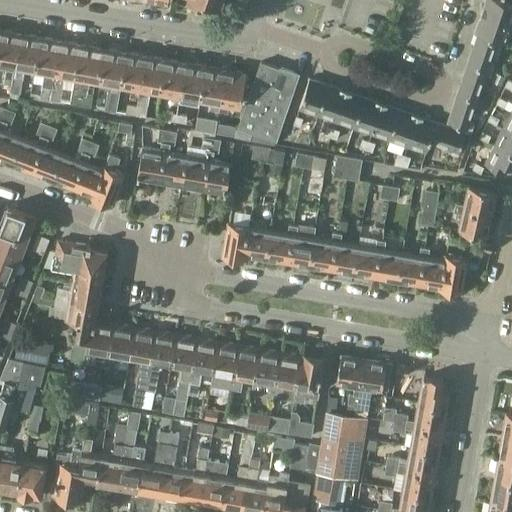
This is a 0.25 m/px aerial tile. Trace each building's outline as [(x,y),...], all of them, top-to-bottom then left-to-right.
[(219,8),(221,0),(188,0),(188,1),(208,9),(209,4),(219,8)] [(511,2),(504,0),(486,0),(482,13),(511,23),(511,2)] [(498,39),(505,42),(506,42),(511,26),(511,23),(482,13),(475,32),(478,33),(498,39)] [(0,93),(9,96),(10,90),(22,33),(2,29),(0,39),(0,67),(5,68),(5,70),(0,90),(0,93)] [(25,66),(35,67),(42,36),(22,33),(10,90),(19,92),(25,66)] [(478,33),(469,61),(493,70),(495,64),(490,62),(498,39),(478,33)] [(40,97),(51,99),(62,40),(42,36),(35,67),(45,69),(40,97)] [(75,77),(82,43),(62,40),(51,99),(71,102),(73,89),(63,87),(65,75),(75,77)] [(85,79),(98,81),(104,47),(82,43),(75,77),(73,89),(71,102),(89,105),(91,103),(92,95),(83,93),(85,79)] [(128,52),(104,47),(98,81),(101,81),(100,86),(108,88),(105,107),(117,109),(122,85),(122,83),(128,52)] [(132,92),(140,94),(147,55),(128,52),(122,83),(122,85),(132,87),(132,92)] [(140,94),(139,102),(137,113),(146,114),(148,102),(147,102),(149,87),(162,90),(167,58),(147,55),(140,94)] [(180,99),(187,62),(167,58),(162,90),(171,91),(170,97),(180,99)] [(299,73),(296,72),(280,66),(280,68),(261,61),(251,87),(236,134),(249,137),(249,138),(275,143),(299,73)] [(493,70),(469,61),(458,91),(478,98),(486,74),(491,76),(493,70)] [(180,99),(180,102),(200,105),(201,99),(207,66),(187,62),(180,99)] [(207,66),(201,99),(212,101),(211,106),(220,107),(227,69),(207,66)] [(241,100),(247,73),(227,69),(220,107),(229,109),(231,103),(237,104),(241,100)] [(328,84),(309,78),(299,108),(318,114),(328,84)] [(318,114),(336,121),(346,90),(328,84),(318,114)] [(353,127),(364,96),(346,90),(336,121),(353,127)] [(458,91),(448,121),(472,129),(474,122),(470,121),(478,98),(458,91)] [(363,130),(360,137),(363,138),(369,140),(371,133),(382,102),(364,96),(353,127),(363,130)] [(511,102),(499,96),(496,103),(511,110),(511,102)] [(125,111),(137,113),(139,102),(127,100),(125,111)] [(0,131),(0,157),(11,162),(22,137),(25,127),(13,122),(20,104),(12,101),(9,108),(0,131)] [(382,102),(371,133),(389,139),(400,109),(382,102)] [(511,111),(502,127),(511,131),(511,110),(496,103),(511,111)] [(0,131),(9,108),(0,105),(0,131)] [(166,117),(177,119),(178,113),(178,111),(167,109),(166,117)] [(389,139),(407,145),(418,115),(400,109),(389,139)] [(177,119),(176,121),(196,124),(196,122),(197,116),(188,114),(187,115),(178,113),(177,119)] [(218,116),(198,113),(197,116),(196,122),(196,124),(195,128),(215,131),(217,122),(218,116)] [(491,114),(488,120),(496,124),(499,118),(491,114)] [(407,145),(426,152),(430,140),(429,140),(436,121),(418,115),(407,145)] [(296,116),(289,136),(297,138),(304,118),(296,116)] [(130,130),(132,121),(119,119),(118,128),(130,130)] [(34,141),(22,137),(11,162),(31,170),(50,124),(41,121),(34,141)] [(430,140),(440,144),(453,148),(451,153),(458,155),(466,131),(447,125),(436,121),(429,140),(430,140)] [(226,124),(217,122),(215,131),(224,133),(226,124)] [(31,170),(52,178),(62,153),(45,147),(47,145),(48,144),(49,139),(52,140),(58,127),(50,124),(31,170)] [(333,128),(327,126),(324,134),(330,136),(333,128)] [(497,138),(495,142),(494,144),(508,151),(509,148),(511,149),(511,131),(502,127),(497,138)] [(160,178),(168,129),(160,128),(159,139),(156,139),(154,149),(142,147),(138,174),(140,175),(140,174),(160,178)] [(337,139),(339,130),(333,128),(330,136),(337,139)] [(160,178),(182,182),(187,155),(170,152),(171,146),(175,147),(178,131),(168,129),(160,178)] [(52,178),(72,186),(90,140),(93,132),(87,130),(79,149),(78,150),(75,157),(62,153),(52,178)] [(486,140),(488,141),(489,139),(491,135),(482,131),(479,137),(486,140)] [(182,182),(204,185),(213,137),(205,135),(202,148),(199,148),(198,157),(187,155),(182,182)] [(213,137),(204,185),(224,189),(227,190),(231,163),(222,161),(223,151),(220,151),(222,139),(213,137)] [(366,149),(369,140),(363,138),(360,147),(366,149)] [(486,140),(472,169),(480,173),(485,163),(484,163),(494,144),(495,142),(489,139),(488,141),(486,140)] [(100,145),(90,140),(72,186),(93,194),(103,169),(88,162),(91,155),(96,156),(100,145)] [(375,143),(369,140),(366,149),(372,151),(375,143)] [(271,145),(254,142),(252,155),(269,158),(271,147),(271,145)] [(505,173),(508,168),(509,165),(511,166),(511,149),(509,148),(508,151),(494,144),(484,163),(485,163),(505,173)] [(285,149),(271,147),(269,158),(269,159),(283,162),(285,149)] [(295,165),(304,166),(307,152),(297,150),(295,165)] [(326,155),(307,152),(304,166),(324,170),(326,155)] [(404,154),(398,152),(394,164),(401,165),(404,154)] [(335,165),(347,167),(360,170),(362,158),(337,154),(335,165)] [(407,166),(411,157),(404,154),(401,165),(407,166)] [(112,172),(103,169),(93,194),(92,197),(110,204),(123,172),(121,171),(124,161),(110,155),(106,165),(114,168),(112,172)] [(347,167),(335,165),(333,175),(346,178),(347,167)] [(360,170),(347,167),(346,178),(358,180),(360,170)] [(426,187),(424,200),(438,202),(440,189),(432,188),(433,178),(423,176),(422,186),(426,187)] [(380,197),(389,198),(391,183),(382,182),(380,197)] [(391,183),(389,198),(397,199),(399,185),(391,183)] [(455,206),(464,208),(491,214),(496,192),(469,186),(459,184),(455,206)] [(434,224),(438,202),(424,200),(420,222),(434,224)] [(0,227),(26,237),(34,215),(8,205),(0,225),(0,227)] [(460,230),(486,236),(491,214),(464,208),(460,230)] [(229,222),(224,256),(243,259),(244,253),(245,253),(251,217),(249,217),(247,225),(229,222)] [(271,230),(262,229),(263,219),(251,217),(245,253),(266,257),(271,230)] [(317,222),(316,226),(310,264),(332,268),(338,229),(339,226),(317,222)] [(287,260),(310,264),(316,226),(298,223),(298,225),(293,224),(287,260)] [(266,257),(287,260),(293,224),(289,224),(287,233),(271,230),(266,257)] [(332,268),(353,272),(358,245),(361,228),(347,225),(344,242),(341,242),(342,230),(338,229),(332,268)] [(0,227),(0,251),(17,258),(26,237),(0,227)] [(38,233),(35,240),(47,245),(50,237),(38,233)] [(353,272),(375,275),(381,239),(377,238),(375,247),(358,245),(353,272)] [(73,271),(72,277),(102,282),(108,251),(90,248),(91,245),(59,239),(57,249),(56,255),(54,255),(52,267),(73,271)] [(397,279),(401,252),(384,249),(386,239),(381,239),(375,275),(397,279)] [(47,245),(35,240),(32,249),(43,253),(47,245)] [(493,242),(484,241),(480,240),(478,248),(491,251),(493,242)] [(401,252),(397,279),(419,283),(425,247),(420,247),(419,255),(401,252)] [(419,283),(440,286),(445,259),(428,256),(429,248),(425,247),(419,283)] [(44,266),(52,267),(54,255),(56,255),(57,249),(51,248),(44,266)] [(0,276),(9,280),(17,258),(0,251),(0,276)] [(445,259),(440,286),(440,288),(460,292),(463,272),(466,257),(446,253),(445,259)] [(21,275),(18,283),(30,287),(33,280),(21,275)] [(0,276),(0,300),(1,301),(9,280),(0,276)] [(102,282),(72,277),(70,287),(59,285),(56,296),(76,299),(76,301),(86,303),(86,299),(97,301),(98,297),(100,297),(102,282)] [(30,287),(18,283),(15,291),(27,296),(30,287)] [(38,283),(31,299),(38,301),(44,285),(38,283)] [(85,348),(87,349),(89,333),(91,333),(93,319),(95,320),(97,308),(96,308),(97,301),(86,299),(86,303),(76,301),(76,299),(56,296),(55,306),(43,304),(41,315),(79,321),(73,359),(83,361),(85,348)] [(5,318),(2,326),(14,330),(17,322),(5,318)] [(108,322),(95,320),(93,319),(91,333),(89,333),(87,349),(100,351),(97,364),(106,365),(110,345),(112,346),(113,336),(112,335),(113,325),(108,324),(108,322)] [(120,355),(129,356),(135,327),(119,324),(119,326),(113,325),(112,335),(113,336),(112,346),(110,345),(106,365),(117,367),(120,355)] [(14,330),(2,326),(0,329),(0,334),(10,338),(14,330)] [(150,329),(135,327),(129,356),(141,358),(136,387),(145,388),(155,332),(150,331),(150,329)] [(161,362),(171,363),(176,334),(161,331),(161,333),(155,332),(145,388),(143,397),(143,399),(152,400),(154,390),(156,390),(161,362)] [(192,337),(176,334),(171,363),(184,366),(178,396),(165,394),(163,409),(184,412),(188,391),(193,360),(194,360),(196,350),(195,350),(197,340),(191,339),(192,337)] [(14,358),(24,360),(45,363),(49,364),(52,341),(19,335),(14,358)] [(203,369),(213,371),(218,341),(203,339),(202,341),(197,340),(195,350),(196,350),(194,360),(193,360),(188,391),(198,393),(203,369)] [(223,386),(231,388),(235,367),(237,367),(239,358),(236,357),(238,347),(233,346),(233,344),(218,341),(213,371),(210,390),(222,392),(223,386)] [(244,348),(238,347),(236,357),(239,358),(237,367),(235,367),(231,388),(242,390),(244,377),(254,379),(256,372),(260,349),(245,346),(244,348)] [(252,391),(273,395),(276,375),(278,375),(280,365),(277,364),(279,354),(275,353),(275,351),(260,349),(256,372),(254,379),(252,391)] [(283,394),(294,396),(302,356),(286,353),(286,355),(279,354),(277,364),(280,365),(278,375),(276,375),(273,395),(283,397),(283,394)] [(319,390),(325,358),(302,354),(302,356),(294,396),(294,399),(305,401),(307,388),(319,390)] [(353,414),(364,358),(341,354),(336,381),(354,384),(352,393),(349,393),(346,413),(353,414)] [(0,425),(6,427),(13,407),(15,398),(12,397),(24,360),(14,358),(8,357),(3,370),(0,378),(5,379),(1,392),(0,392),(0,393),(0,458),(3,444),(0,443),(0,425)] [(381,389),(386,362),(364,358),(353,414),(360,415),(362,405),(365,406),(366,396),(363,395),(364,386),(381,389)] [(15,398),(13,407),(29,411),(36,382),(40,383),(45,363),(24,360),(12,397),(15,398)] [(408,375),(409,369),(409,366),(397,364),(395,379),(405,380),(406,375),(408,375)] [(424,375),(420,398),(447,403),(449,392),(442,390),(444,379),(424,375)] [(70,392),(98,397),(101,385),(73,379),(70,392)] [(123,387),(102,383),(99,397),(121,401),(123,387)] [(134,396),(133,403),(142,405),(143,399),(143,397),(134,396)] [(88,413),(90,402),(70,398),(68,409),(88,413)] [(447,403),(420,398),(417,415),(395,411),(395,405),(385,404),(383,416),(443,426),(447,403)] [(43,404),(35,402),(30,416),(29,427),(37,429),(39,418),(43,404)] [(82,481),(97,484),(103,451),(93,450),(101,404),(90,402),(88,413),(82,448),(79,465),(76,464),(74,475),(77,475),(75,485),(82,486),(79,500),(80,500),(82,486),(81,486),(82,481)] [(249,410),(250,405),(242,403),(240,412),(228,410),(226,420),(247,423),(249,410)] [(218,408),(206,407),(205,417),(217,419),(218,408)] [(298,409),(292,408),(291,416),(289,430),(312,433),(314,420),(300,418),(301,414),(298,409)] [(270,413),(249,410),(247,423),(267,426),(270,413)] [(360,415),(353,414),(346,413),(335,412),(327,410),(322,443),(318,468),(317,472),(351,477),(360,415)] [(291,416),(270,413),(267,426),(289,430),(291,416)] [(414,433),(411,445),(439,449),(443,426),(383,416),(383,419),(393,421),(392,429),(404,432),(414,433)] [(213,423),(198,421),(197,431),(212,433),(213,423)] [(229,426),(214,423),(213,434),(228,436),(229,426)] [(113,453),(103,451),(97,484),(98,484),(98,483),(118,486),(120,474),(117,474),(119,464),(120,464),(124,443),(125,443),(128,425),(119,424),(113,453)] [(118,486),(138,490),(143,459),(133,457),(139,427),(128,425),(125,443),(124,443),(120,464),(119,464),(117,474),(120,474),(118,486)] [(143,459),(138,490),(160,494),(162,481),(159,481),(160,470),(162,471),(170,430),(161,429),(155,461),(143,459)] [(160,494),(179,497),(184,466),(175,464),(180,432),(170,430),(162,471),(160,470),(159,481),(162,481),(160,494)] [(511,431),(504,430),(500,454),(511,456),(511,431)] [(237,475),(227,473),(221,504),(243,508),(245,496),(242,495),(244,485),(245,485),(252,451),(255,432),(246,431),(237,475)] [(378,439),(370,437),(368,447),(377,449),(378,439)] [(3,490),(17,493),(24,457),(14,455),(15,446),(14,446),(15,440),(5,438),(4,444),(3,444),(0,458),(0,487),(3,488),(3,490)] [(202,501),(221,504),(227,473),(216,471),(222,441),(211,439),(210,447),(204,478),(202,477),(201,488),(204,488),(202,501)] [(306,469),(306,466),(310,443),(295,441),(291,466),(306,469)] [(310,441),(310,443),(306,466),(318,468),(322,443),(310,441)] [(435,473),(439,449),(411,445),(408,463),(400,462),(400,459),(387,456),(386,464),(435,473)] [(36,459),(24,457),(17,493),(32,495),(33,494),(41,495),(43,483),(48,454),(45,453),(47,448),(38,446),(36,459)] [(197,468),(184,466),(179,497),(202,501),(204,488),(201,488),(202,477),(204,478),(210,447),(201,446),(197,468)] [(60,461),(56,483),(54,495),(51,495),(51,497),(82,502),(82,500),(80,500),(79,500),(82,486),(75,485),(77,475),(74,475),(76,464),(79,465),(82,448),(74,447),(73,454),(57,451),(55,460),(60,461)] [(260,511),(261,511),(269,471),(270,467),(260,465),(262,453),(252,451),(245,485),(244,485),(242,495),(245,496),(243,508),(260,511)] [(511,456),(500,454),(495,478),(511,481),(511,456)] [(405,477),(403,491),(430,496),(435,473),(386,464),(365,460),(363,470),(405,477)] [(284,511),(286,503),(290,472),(281,470),(281,473),(269,471),(261,511),(284,511)] [(342,511),(343,510),(332,508),(334,494),(331,494),(334,480),(350,482),(351,477),(317,472),(311,511),(342,511)] [(511,481),(495,478),(491,500),(511,503),(511,481)] [(380,499),(377,511),(379,511),(427,511),(430,496),(403,491),(401,500),(393,498),(393,501),(380,499)] [(511,511),(511,503),(491,500),(488,511),(511,511)] [(301,511),(302,505),(286,503),(284,511),(301,511)]
